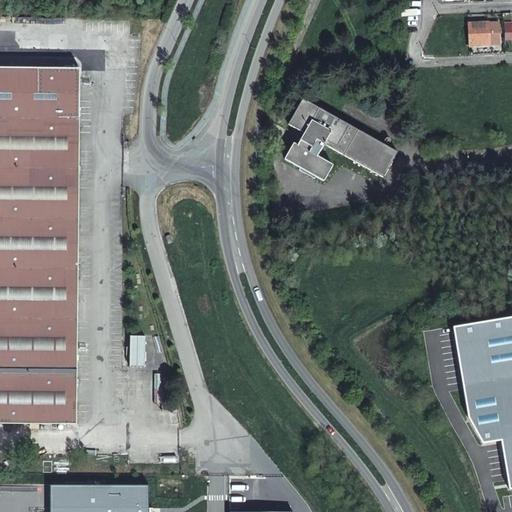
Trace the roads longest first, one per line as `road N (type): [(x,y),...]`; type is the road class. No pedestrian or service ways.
road 1 (secondary): [(408,511),(274,327),(243,247),(235,165)]
road 2 (secondary): [(219,165),(228,250),(259,335),(389,511)]
road 3 (unknown): [(100,161),(107,443),(0,452)]
road 4 (unclassified): [(146,165),(148,231),(217,471)]
road 5 (unknown): [(100,161),(90,44),(60,34),(0,35)]
road 6 (secondary): [(235,165),(253,73),(281,0)]
road 7 (unclassified): [(187,0),(153,84),(146,165)]
road 8 (secondary): [(263,0),(233,82),(219,165)]
